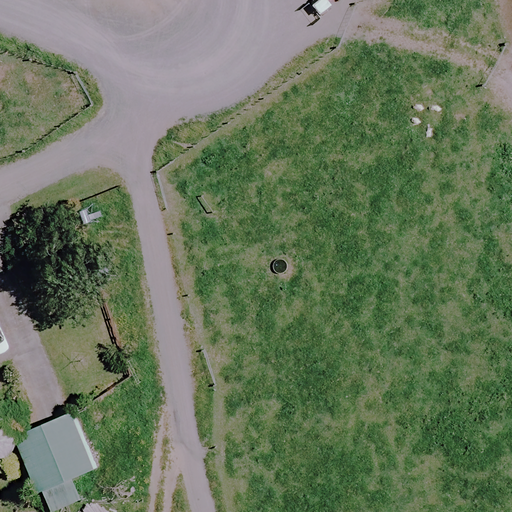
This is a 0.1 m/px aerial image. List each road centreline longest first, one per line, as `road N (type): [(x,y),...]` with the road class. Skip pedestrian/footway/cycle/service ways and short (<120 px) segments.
road 1 (track): [(441,0),(0,188)]
road 2 (track): [(209,98),(0,17)]
